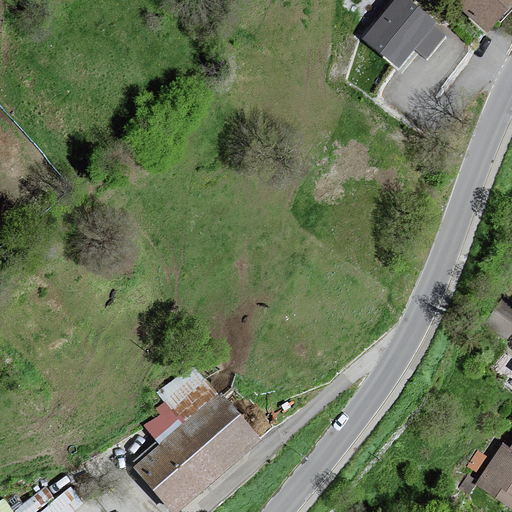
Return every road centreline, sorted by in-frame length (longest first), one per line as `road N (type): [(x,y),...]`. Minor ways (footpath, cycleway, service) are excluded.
road 1 (tertiary): [(278,511),(401,351),(511,77)]
road 2 (unknown): [(401,351),(358,367),(253,469),(189,511)]
